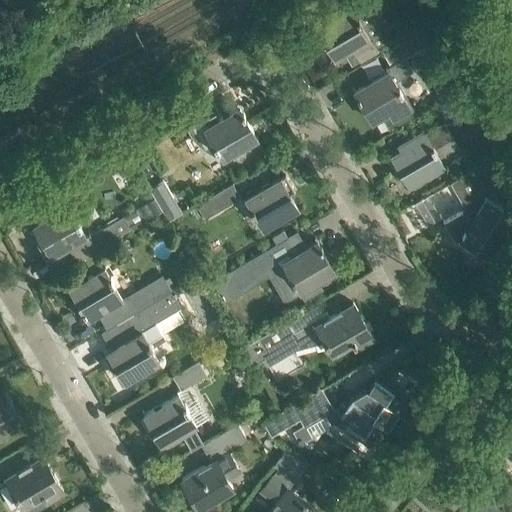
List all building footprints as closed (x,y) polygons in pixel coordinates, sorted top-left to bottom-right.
[(351,64),(387,43),(361,0),(352,0),(355,4),(317,27),(335,57),(344,52),(351,64)] [(387,67),(389,70),(354,90),(372,120),(381,115),(388,128),(414,113),(411,108),(412,107),(408,99),(406,100),(395,80),(413,70),(405,56),(427,44),(426,41),(434,37),(427,26),(382,51),(390,64),(387,67)] [(474,83),(438,104),(446,118),(449,116),(454,124),(473,112),(468,105),(483,97),(474,83)] [(219,119),(215,112),(190,127),(214,154),(217,149),(218,149),(223,157),(231,152),(234,158),(237,155),(243,149),(245,146),(246,143),(257,137),(239,107),(219,119)] [(444,163),(439,155),(457,145),(444,122),(426,132),(423,126),(396,141),(400,148),(391,153),(409,184),(444,163)] [(510,174),(495,156),(450,181),(465,206),(461,211),(445,221),(444,220),(443,220),(455,242),(456,241),(458,240),(483,255),(493,239),(498,242),(508,225),(503,222),(511,209),(488,195),(491,189),(510,174)] [(263,187),(246,196),(264,227),(274,221),(298,207),(290,193),(295,190),(285,174),(280,177),(263,187)] [(162,179),(149,187),(154,196),(162,210),(168,220),(182,212),(162,179)] [(233,182),(196,203),(204,218),(241,196),(233,182)] [(154,196),(123,214),(131,228),(162,210),(154,196)] [(90,231),(85,234),(68,204),(34,225),(41,238),(36,240),(47,258),(68,245),(77,260),(131,228),(123,214),(91,233),(90,231)] [(283,228),(272,235),(276,242),(287,235),(283,228)] [(233,267),(221,274),(232,291),(269,269),(272,273),(288,300),(300,292),(304,299),(323,288),(318,280),(335,270),(317,240),(300,250),(285,258),(283,256),(278,259),(269,245),(233,267)] [(87,277),(70,287),(88,317),(90,321),(91,320),(89,317),(97,312),(114,302),(117,306),(125,302),(128,299),(135,310),(135,311),(172,290),(162,274),(136,289),(122,297),(113,281),(104,267),(87,277)] [(180,293),(176,287),(135,311),(142,323),(131,330),(133,335),(108,350),(106,346),(105,347),(125,380),(159,360),(151,346),(166,338),(155,321),(182,306),(175,296),(180,293)] [(260,336),(243,346),(253,364),(265,358),(298,340),(302,347),(315,344),(326,341),(332,351),(351,340),(355,346),(356,345),(373,335),(353,302),(329,316),(326,311),(309,321),(293,330),(287,320),(260,336)] [(207,373),(199,359),(172,374),(181,389),(207,373)] [(281,409),(262,420),(271,435),(289,424),(300,417),(304,424),(315,418),(328,410),(345,421),(341,427),(374,448),(385,430),(379,427),(382,422),(386,425),(397,409),(392,406),(396,401),(401,404),(411,390),(388,375),(384,382),(375,377),(374,378),(376,379),(369,389),(366,387),(351,396),(341,412),(333,407),(321,386),(292,403),(281,409)] [(5,390),(0,392),(0,433),(23,420),(5,390)] [(161,403),(144,413),(162,444),(179,434),(181,432),(191,449),(201,443),(203,442),(193,425),(196,424),(185,405),(178,393),(161,403)] [(203,442),(201,443),(211,460),(181,478),(192,496),(195,494),(200,503),(197,505),(198,506),(232,486),(226,476),(238,468),(228,451),(248,439),(237,421),(203,442)] [(272,472),(258,489),(275,502),(271,507),(267,511),(314,511),(317,509),(301,496),(292,489),(288,486),(295,479),(306,464),(286,448),(273,464),(277,467),(273,472),(272,472)] [(27,511),(33,511),(49,503),(48,499),(64,490),(43,455),(7,477),(23,504),(27,511)] [(511,511),(511,504),(484,480),(468,498),(483,511),(511,511)]
